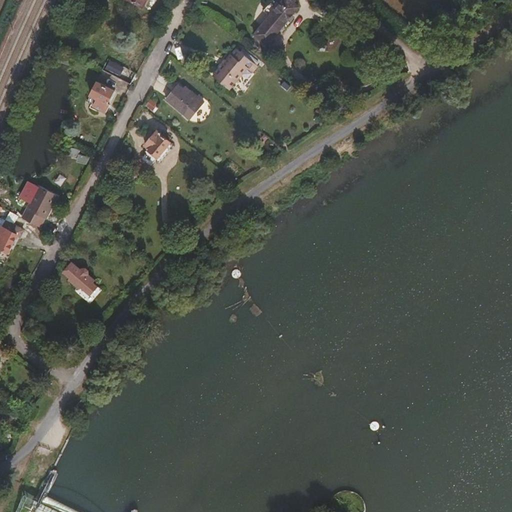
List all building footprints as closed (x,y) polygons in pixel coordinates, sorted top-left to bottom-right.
[(275,36),(300,7),(291,0),(283,0),(255,34),(269,46),(276,37),(275,36)] [(228,89),(246,68),(252,73),(258,64),(238,48),(232,55),(231,54),(213,76),(228,89)] [(130,86),(135,76),(108,62),(104,71),(130,86)] [(107,103),(114,90),(98,82),(87,101),(107,111),(110,104),(107,103)] [(199,105),(193,100),(196,96),(190,91),(188,94),(177,85),(165,99),(188,118),(199,105)] [(110,104),(117,92),(114,90),(107,103),(110,104)] [(199,105),(202,101),(196,96),(193,100),(199,105)] [(157,156),(170,141),(156,131),(146,144),(150,148),(149,149),(157,156)] [(56,179),(63,183),(68,176),(61,172),(56,179)] [(31,203),(38,188),(34,185),(31,191),(27,189),(22,198),(31,203)] [(45,220),(58,197),(40,187),(39,187),(38,188),(31,203),(27,210),(40,217),(45,220)] [(106,204),(112,194),(105,190),(100,201),(106,204)] [(36,226),(40,217),(27,210),(22,218),(36,226)] [(20,238),(23,231),(0,218),(0,242),(1,244),(0,245),(0,246),(0,247),(8,251),(16,236),(20,238)] [(96,286),(74,267),(68,275),(79,285),(75,290),(86,298),(96,286)] [(91,303),(101,290),(96,286),(86,298),(91,303)]
